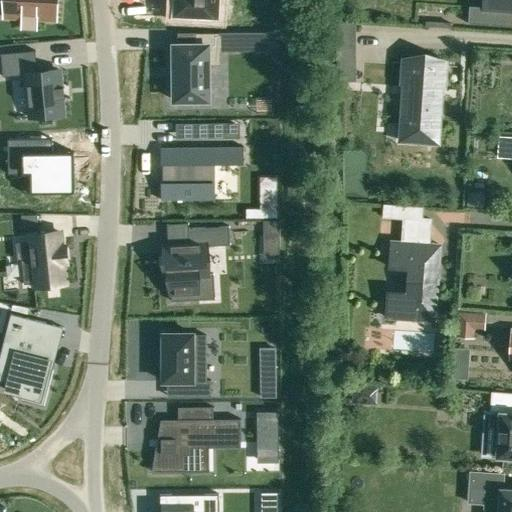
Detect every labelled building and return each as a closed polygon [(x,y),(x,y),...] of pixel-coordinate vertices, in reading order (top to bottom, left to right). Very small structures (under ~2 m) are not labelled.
[(4,0),(4,11),(3,17),(22,18),(23,18),(24,12),(36,13),(35,19),(38,19),(56,20),(56,0),(4,0)] [(218,0),(174,0),(174,15),(218,17),(218,0)] [(511,0),(496,0),(496,7),(469,5),(468,23),(511,26),(511,0)] [(173,65),(173,80),(174,80),(175,100),(209,100),(208,64),(220,64),(220,32),(196,33),(196,45),(178,45),(174,45),(174,65),(173,65)] [(256,32),(256,50),(276,50),(276,32),(256,32)] [(356,46),(338,46),(338,69),(356,69),(356,46)] [(13,52),(0,53),(2,76),(12,75),(26,74),(27,95),(29,117),(63,114),(62,96),(61,87),(59,69),(37,71),(35,71),(34,53),(33,50),(14,52),(13,52)] [(407,62),(402,127),(436,129),(440,65),(407,62)] [(191,122),(192,124),(193,124),(193,137),(222,136),(222,123),(223,123),(223,122),(191,122)] [(511,137),(500,136),(498,156),(511,156),(511,137)] [(30,138),(8,139),(8,154),(22,154),(23,174),(35,174),(35,192),(75,191),(75,166),(69,167),(68,151),(67,151),(53,152),(30,152),(30,138)] [(162,183),(162,199),(214,199),(214,163),(242,163),(242,146),(162,147),(162,163),(163,163),(168,163),(168,183),(163,183),(162,183)] [(261,177),(261,189),(277,189),(277,177),(261,177)] [(485,192),(467,191),(467,206),(484,207),(485,192)] [(400,217),(401,205),(385,204),(384,216),(400,217)] [(435,320),(440,246),(440,244),(429,243),(431,219),(404,217),(403,232),(407,232),(406,242),(391,241),(389,267),(408,268),(407,292),(388,291),(386,317),(435,320)] [(263,220),(263,235),(279,235),(279,220),(263,220)] [(168,244),(164,244),(166,276),(170,276),(171,293),(171,292),(172,300),(198,298),(197,274),(208,274),(208,272),(206,244),(230,243),(229,224),(189,227),(187,227),(188,239),(168,240),(168,244)] [(32,258),(22,259),(24,284),(34,283),(35,285),(66,281),(64,262),(66,262),(65,245),(62,245),(61,232),(29,235),(30,240),(32,258)] [(9,313),(0,346),(0,355),(12,359),(6,380),(4,389),(21,394),(20,399),(36,403),(39,393),(43,395),(50,371),(49,371),(45,370),(45,369),(45,368),(53,339),(38,335),(41,323),(42,321),(9,313)] [(460,313),(459,327),(484,329),(485,315),(460,313)] [(163,350),(163,364),(163,381),(167,381),(185,381),(185,397),(211,396),(211,379),(207,379),(207,363),(206,363),(206,335),(193,334),(193,333),(163,333),(163,350)] [(261,373),(261,393),(276,393),(276,372),(261,373)] [(511,392),(491,392),(489,430),(499,430),(497,456),(511,457),(511,392)] [(154,463),(153,471),(158,471),(158,472),(195,472),(195,442),(241,442),(240,418),(213,419),(213,406),(186,406),(186,419),(178,419),(161,419),(161,451),(156,451),(155,459),(154,459),(153,463),(154,463)] [(259,412),(259,460),(278,460),(277,412),(259,412)] [(0,431),(2,433),(8,423),(9,422),(0,415),(0,431)] [(471,470),(468,502),(484,503),(484,508),(487,511),(511,511),(511,489),(502,488),(503,473),(471,470)] [(260,511),(278,511),(278,491),(261,491),(260,491),(260,511)] [(159,494),(159,499),(166,499),(165,511),(217,511),(218,499),(219,499),(219,493),(159,494)]
